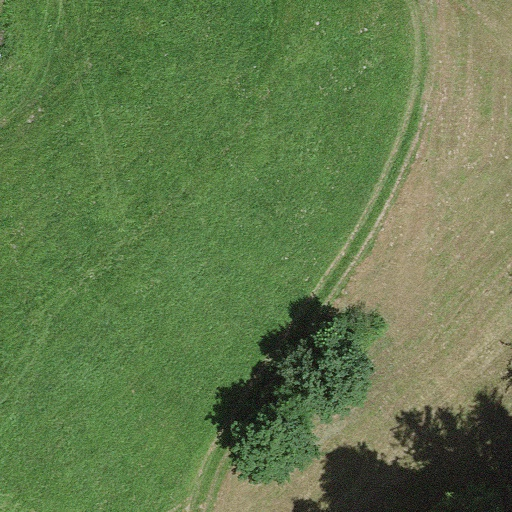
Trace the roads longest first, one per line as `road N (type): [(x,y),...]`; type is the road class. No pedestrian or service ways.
road 1 (track): [(201,511),(225,448),(372,225),(404,154),(431,63),(424,0)]
road 2 (track): [(0,129),(38,68),(55,0)]
